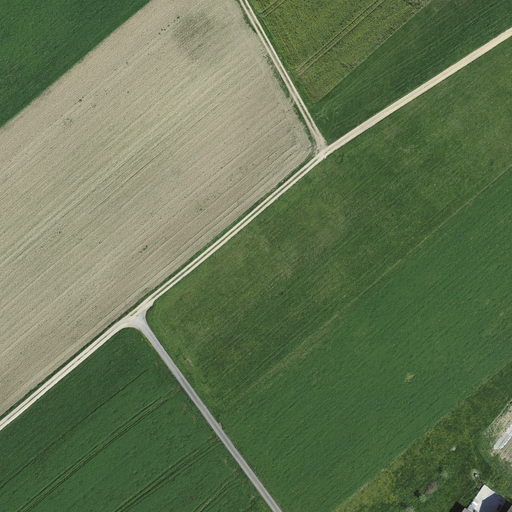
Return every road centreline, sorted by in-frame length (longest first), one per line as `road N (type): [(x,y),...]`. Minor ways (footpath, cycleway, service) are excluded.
road 1 (track): [(511,32),(327,150),(0,426)]
road 2 (track): [(278,511),(132,318)]
road 3 (track): [(242,0),(327,150)]
